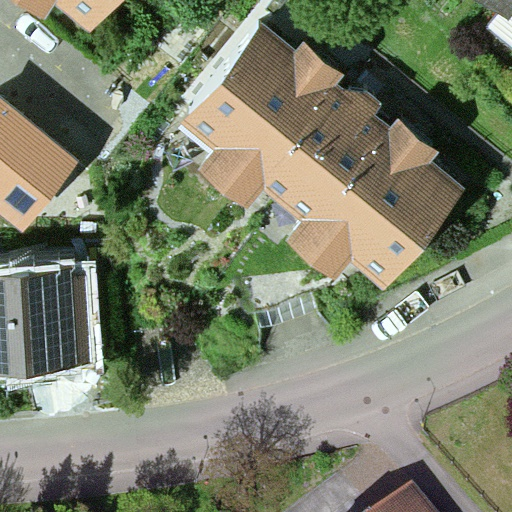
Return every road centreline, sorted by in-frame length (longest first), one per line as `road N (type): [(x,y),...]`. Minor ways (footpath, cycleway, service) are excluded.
road 1 (tertiary): [(0,464),(191,443),(356,402)]
road 2 (tertiary): [(356,402),(511,328)]
road 3 (residential): [(456,511),(356,402)]
road 4 (unknown): [(0,44),(105,133)]
